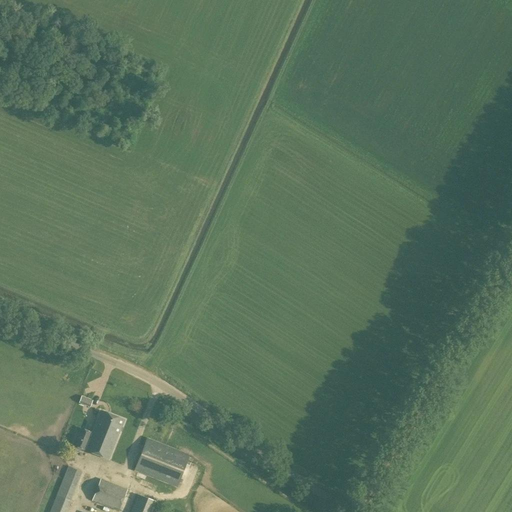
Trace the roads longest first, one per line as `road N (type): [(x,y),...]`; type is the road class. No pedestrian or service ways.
road 1 (unclassified): [(346,511),(158,383),(0,314)]
road 2 (track): [(357,511),(511,264)]
